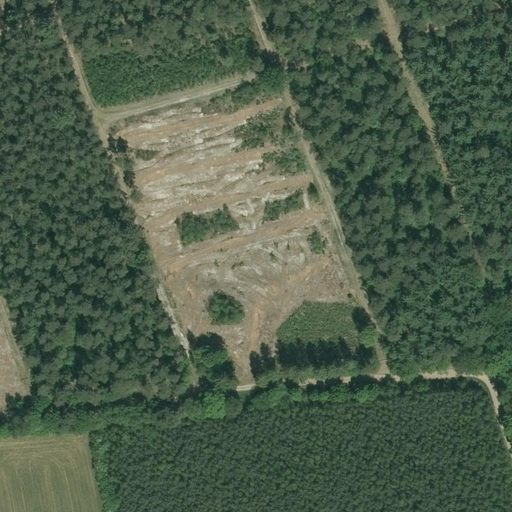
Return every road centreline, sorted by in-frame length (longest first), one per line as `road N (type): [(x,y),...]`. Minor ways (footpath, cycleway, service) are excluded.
road 1 (track): [(493,367),(196,394)]
road 2 (track): [(196,394),(0,414)]
